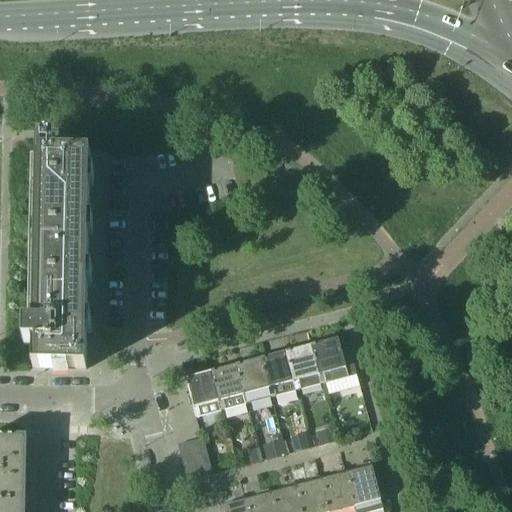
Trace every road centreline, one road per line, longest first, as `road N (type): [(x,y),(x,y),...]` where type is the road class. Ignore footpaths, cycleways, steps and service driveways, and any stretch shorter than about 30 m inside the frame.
road 1 (primary): [(0,17),(346,2),(450,26),(511,65)]
road 2 (residential): [(138,402),(139,188),(222,168)]
